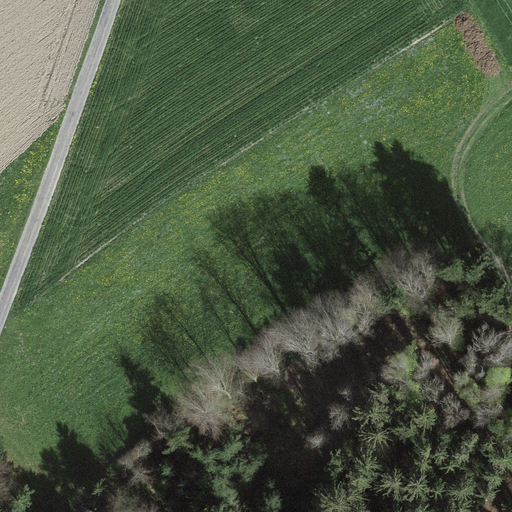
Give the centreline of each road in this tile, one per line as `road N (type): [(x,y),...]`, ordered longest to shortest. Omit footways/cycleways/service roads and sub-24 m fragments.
road 1 (unclassified): [(0,318),(114,0)]
road 2 (track): [(511,92),(472,139),(459,188),(482,250),(511,281)]
